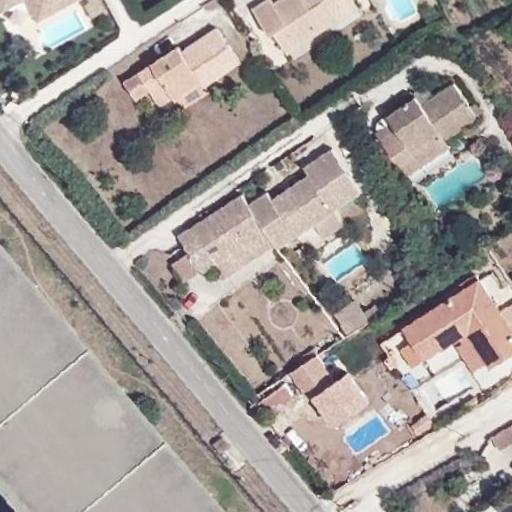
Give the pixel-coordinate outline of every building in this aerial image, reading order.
[(17,0),(25,0),(37,19),(50,11),(43,0),(0,0),(0,3),(3,9),(17,0)] [(43,0),(50,11),(69,0),(43,0)] [(338,21),(331,11),(346,0),(282,0),(276,4),(273,0),(269,0),(255,10),(272,36),(275,32),(289,53),(338,21)] [(338,21),(359,7),(354,0),(346,0),(331,11),(338,21)] [(8,34),(28,26),(20,6),(0,13),(8,34)] [(150,85),(163,77),(174,95),(177,100),(204,82),(207,86),(230,71),(225,64),(237,55),(219,28),(185,50),(181,45),(129,78),(139,93),(150,85)] [(371,117),(404,166),(448,136),(441,126),(474,106),(450,69),(417,91),(412,83),(373,108),(375,113),(371,117)] [(150,85),(162,104),(174,95),(163,77),(150,85)] [(448,136),(480,115),(474,106),(441,126),(448,136)] [(233,251),(266,229),(273,238),(279,247),(363,191),(333,147),(305,166),(308,172),(273,197),(268,190),(250,203),(242,192),(179,233),(204,271),(233,251)] [(233,251),(240,261),(273,238),(266,229),(233,251)] [(324,261),(336,281),(367,263),(355,243),(324,261)] [(0,483),(24,511),(221,511),(0,247),(0,483)] [(478,279),(404,328),(420,354),(436,343),(442,351),(467,333),(470,338),(486,364),(489,368),(511,353),(511,300),(498,309),(478,279)] [(347,336),(369,325),(356,301),(334,312),(347,336)] [(457,347),(474,372),(486,364),(470,338),(457,347)] [(442,351),(436,343),(420,354),(424,362),(442,351)] [(307,403),(335,385),(316,356),(289,375),(307,403)] [(263,414),(292,395),(285,385),(255,405),(263,414)] [(490,438),(501,455),(511,448),(511,461),(510,462),(511,464),(511,423),(511,424),(490,438)]
